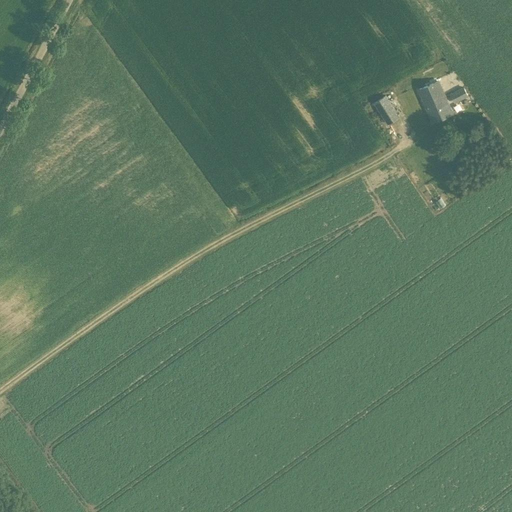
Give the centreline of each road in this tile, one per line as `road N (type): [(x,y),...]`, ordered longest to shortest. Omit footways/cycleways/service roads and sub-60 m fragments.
road 1 (track): [(0,389),(219,234),(383,150)]
road 2 (unclassified): [(0,132),(69,0)]
